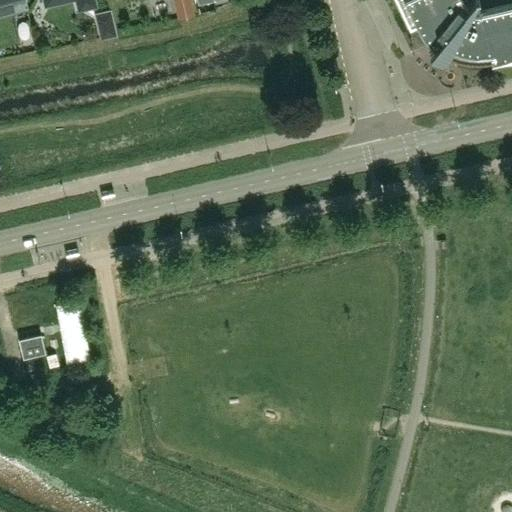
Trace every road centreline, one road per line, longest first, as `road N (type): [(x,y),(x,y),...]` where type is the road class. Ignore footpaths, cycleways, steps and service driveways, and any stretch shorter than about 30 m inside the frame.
road 1 (secondary): [(0,244),(388,154)]
road 2 (residential): [(388,154),(343,0)]
road 3 (secondary): [(388,154),(511,125)]
